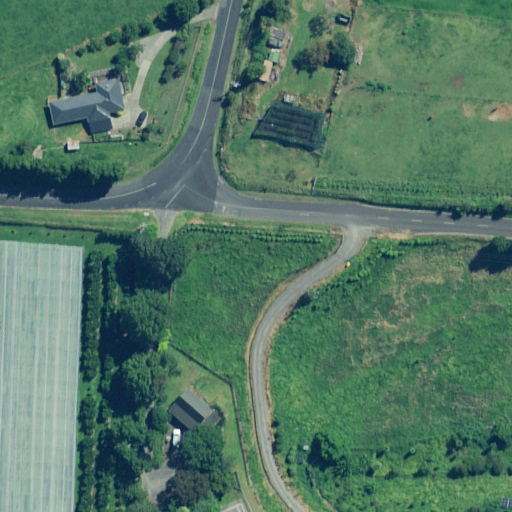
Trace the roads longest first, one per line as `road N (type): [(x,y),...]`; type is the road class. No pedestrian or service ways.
road 1 (unclassified): [(172,177),(204,200),(239,210),(511,231)]
road 2 (residential): [(172,177),(204,126),(231,0)]
road 3 (residential): [(0,197),(87,203),(150,191),(172,177)]
